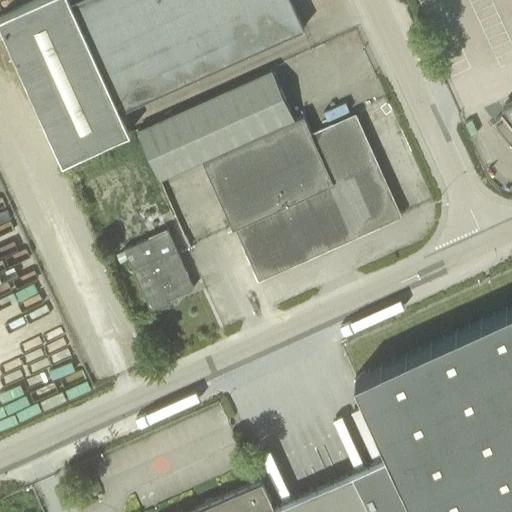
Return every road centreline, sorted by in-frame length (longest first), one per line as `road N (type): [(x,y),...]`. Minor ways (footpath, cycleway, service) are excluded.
road 1 (unclassified): [(0,468),(470,255)]
road 2 (unclassified): [(470,255),(357,0)]
